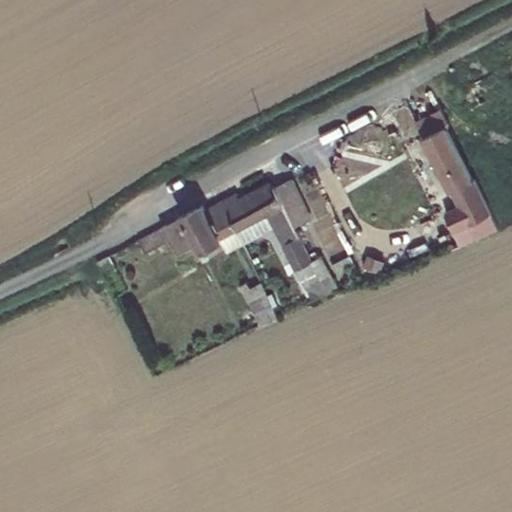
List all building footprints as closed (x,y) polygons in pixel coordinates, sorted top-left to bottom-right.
[(397,108),(408,130),(425,164),(437,159),(453,189),(474,180),(446,127),(451,124),(444,111),(424,120),(414,99),(397,108)] [(397,108),(381,116),(387,129),(391,138),(408,130),(397,108)] [(381,116),(343,135),(347,145),(369,135),(370,137),(387,129),(381,116)] [(222,200),(237,230),(267,213),(296,270),(303,282),(308,279),(319,273),(321,278),(331,273),(322,258),(313,262),(296,226),(312,219),(293,179),(275,187),(275,186),(243,201),(240,197),(237,191),(222,200)] [(273,181),(240,197),(243,201),(275,186),(273,181)] [(163,227),(169,239),(177,254),(195,244),(199,250),(221,238),(228,251),(243,243),(237,230),(222,200),(206,209),(203,205),(163,227)] [(243,243),(264,233),(273,237),(291,272),(296,270),(267,213),(237,230),(243,243)] [(169,239),(163,227),(140,239),(146,251),(169,239)] [(110,254),(98,260),(106,275),(118,269),(110,254)] [(319,273),(308,279),(313,289),(324,284),(321,278),(319,273)] [(249,282),(242,286),(260,323),(278,315),(262,283),(252,288),(249,282)]
